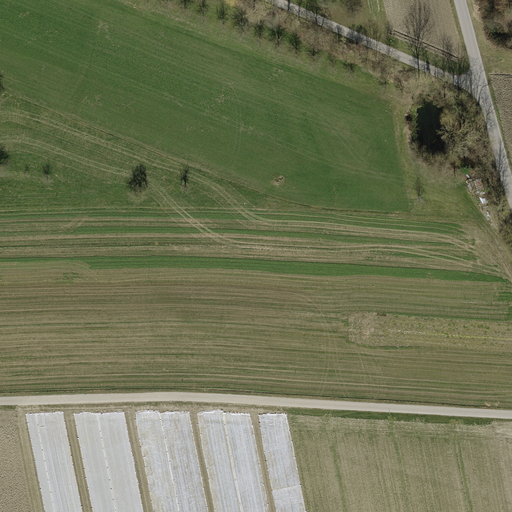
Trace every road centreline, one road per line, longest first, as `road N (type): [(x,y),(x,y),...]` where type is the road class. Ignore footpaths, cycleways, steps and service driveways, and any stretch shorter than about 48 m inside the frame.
road 1 (track): [(273,0),(462,82),(480,80)]
road 2 (residential): [(460,0),(511,191)]
